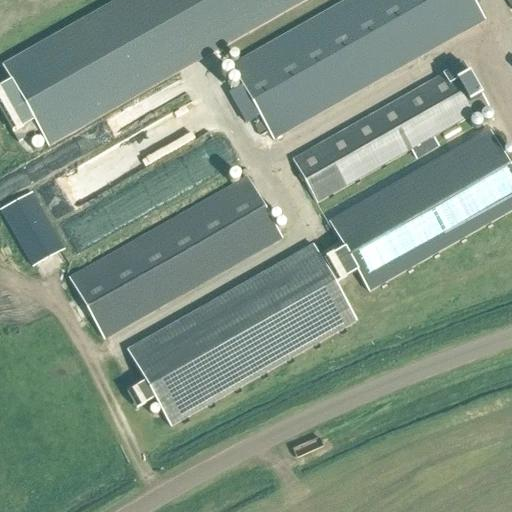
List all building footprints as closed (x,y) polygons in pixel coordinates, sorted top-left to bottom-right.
[(10,84),(0,89),(0,106),(15,132),(32,123),(47,149),(311,0),(122,0),(1,68),(10,84)] [(271,143),(483,23),(470,0),(351,0),(229,69),(271,143)] [(485,110),(461,68),(291,164),(314,205),(485,110)] [(93,230),(250,156),(238,130),(81,204),(93,230)] [(101,156),(110,171),(129,161),(137,176),(159,164),(141,133),(101,156)] [(328,227),(343,256),(323,267),(335,289),(355,278),(366,297),(511,215),(511,179),(488,137),(328,227)] [(278,241),(245,180),(67,279),(100,339),(278,241)] [(168,429),(355,324),(335,289),(323,267),(312,247),(125,352),(168,429)]
